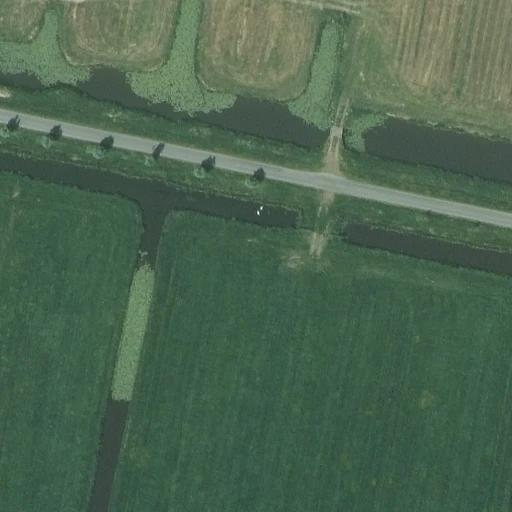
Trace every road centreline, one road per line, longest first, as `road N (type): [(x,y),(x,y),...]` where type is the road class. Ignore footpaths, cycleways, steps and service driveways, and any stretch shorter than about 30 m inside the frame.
road 1 (unclassified): [(0,117),(511,222)]
road 2 (track): [(341,100),(310,261)]
